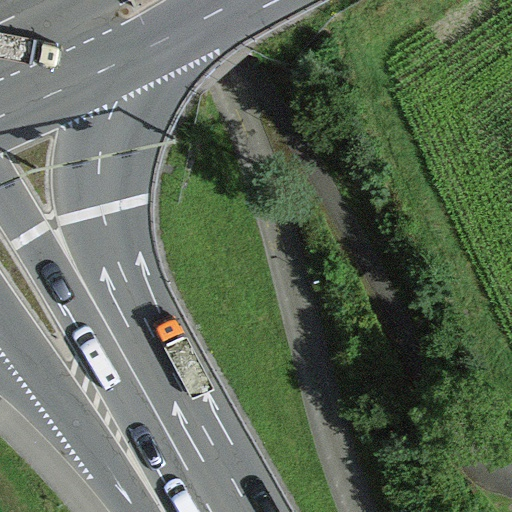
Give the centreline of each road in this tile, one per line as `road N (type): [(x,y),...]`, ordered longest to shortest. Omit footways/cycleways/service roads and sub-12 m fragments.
road 1 (secondary): [(144,365),(99,182),(105,131),(143,51)]
road 2 (secondary): [(144,365),(63,292),(0,186)]
road 3 (secondary): [(218,511),(200,459),(144,365)]
road 4 (secondary): [(67,406),(120,482),(164,511)]
